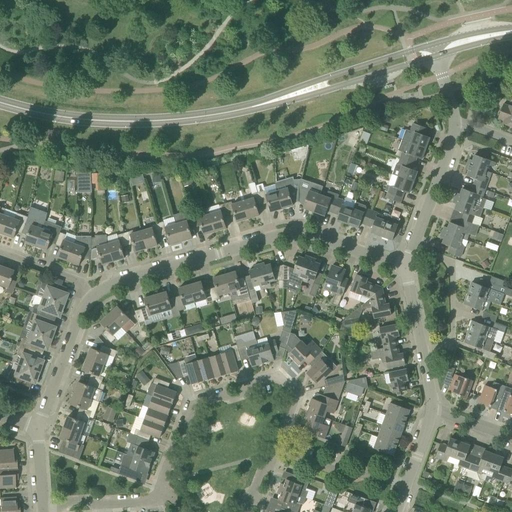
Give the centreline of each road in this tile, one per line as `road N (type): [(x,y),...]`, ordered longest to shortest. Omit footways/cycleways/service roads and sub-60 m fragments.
road 1 (residential): [(403,263),(290,231),(111,284),(91,297)]
road 2 (residential): [(275,448),(296,388),(284,377),(256,375),(237,391),(188,398),(153,504)]
road 3 (secondary): [(252,107),(196,118),(83,120),(0,102)]
road 4 (secondary): [(434,43),(252,107)]
road 5 (secondary): [(252,107),(437,56)]
road 6 (residential): [(421,349),(452,335),(452,270),(409,247)]
road 7 (residential): [(91,297),(76,311),(37,429)]
road 8 (residential): [(404,483),(372,472),(355,479),(275,448)]
road 9 (residential): [(409,247),(452,124)]
